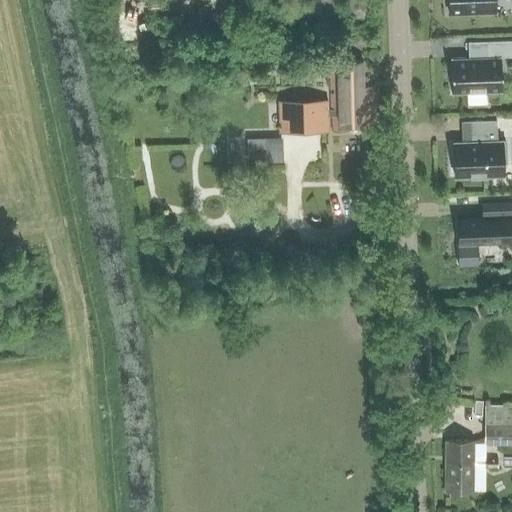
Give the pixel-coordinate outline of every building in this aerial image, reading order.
[(447,0),(448,13),(494,11),(493,0),(447,0)] [(511,39),(487,40),(488,56),(450,57),(451,93),(501,91),(500,56),(511,55),(511,39)] [(362,87),(361,61),(329,63),(331,111),(329,111),(329,100),(278,101),(279,132),(329,131),(329,118),(331,118),(332,132),(374,131),(372,87),(362,87)] [(231,77),(232,90),(244,90),(244,77),(231,77)] [(469,142),(453,142),(454,176),(502,175),(502,162),(506,162),(505,141),(497,141),(496,119),(468,120),(469,142)] [(283,160),(282,134),(246,136),(248,162),(283,160)] [(511,242),(511,199),(481,201),(482,215),(455,216),(457,264),(477,264),(477,244),(511,242)] [(511,425),(485,425),(485,445),(511,445),(511,425)] [(473,490),(473,444),(473,440),(445,440),(445,492),(473,492),(473,490)] [(498,459),(486,458),(485,458),(484,468),(485,468),(498,468),(498,459)]
